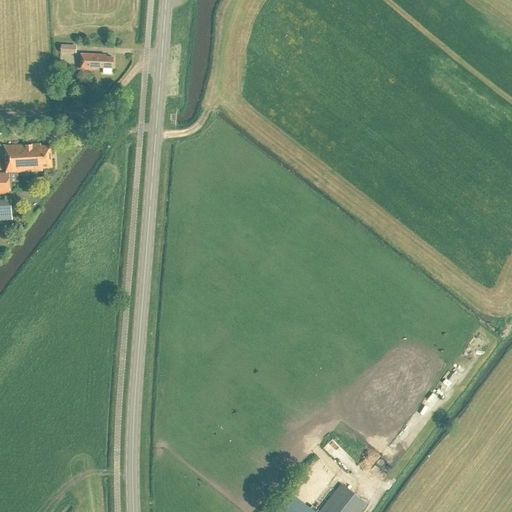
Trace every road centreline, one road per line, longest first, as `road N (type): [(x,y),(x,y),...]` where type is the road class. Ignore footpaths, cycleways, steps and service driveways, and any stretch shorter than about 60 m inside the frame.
road 1 (secondary): [(134,511),(166,0)]
road 2 (track): [(161,56),(146,55),(87,123),(55,138)]
